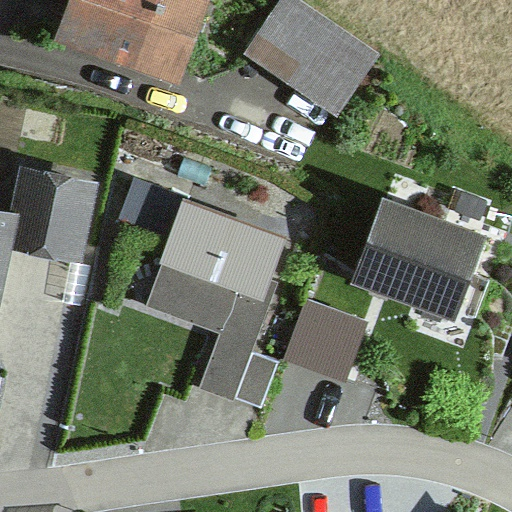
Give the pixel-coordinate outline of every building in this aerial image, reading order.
[(222,0),(87,0),(69,51),(187,94),(222,0)] [(389,66),(304,4),(262,60),(346,123),(389,66)] [(36,226),(0,218),(0,364),(6,366),(31,251),(88,264),(103,196),(45,184),(36,226)] [(307,251),(182,209),(148,309),(232,338),(213,395),(253,409),(307,251)] [(501,247),(396,211),(368,295),(473,330),(501,247)]
